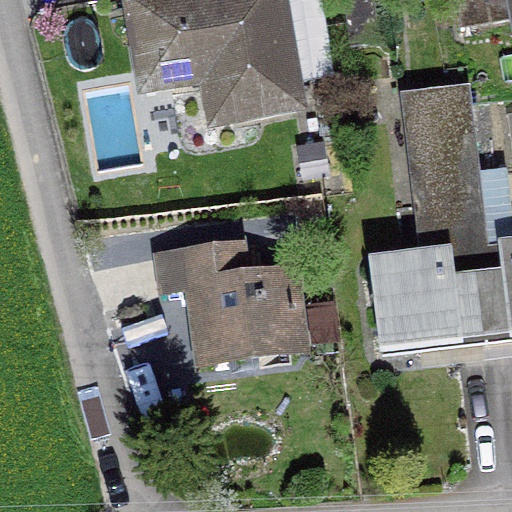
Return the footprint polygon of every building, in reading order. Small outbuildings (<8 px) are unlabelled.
[(272,0),(183,0),(128,10),(142,89),(228,74),(236,118),(291,108),(272,0)] [(339,0),(345,49),(375,45),(369,0),(339,0)] [(511,0),(450,0),(457,32),(511,22),(511,0)] [(352,77),(385,74),(382,47),(349,51),(352,77)] [(415,356),(494,347),(484,260),(465,100),(462,100),(461,90),(408,96),(424,225),(427,225),(431,257),(366,265),(376,347),(414,343),(415,356)] [(324,178),(319,148),(298,151),(303,182),(324,178)] [(136,246),(133,225),(92,231),(97,262),(118,258),(117,249),(136,246)] [(496,259),(484,260),(494,347),(511,344),(511,247),(495,250),(496,259)] [(224,286),(219,252),(153,260),(158,297),(189,293),(198,367),(297,355),(288,278),(224,286)]
